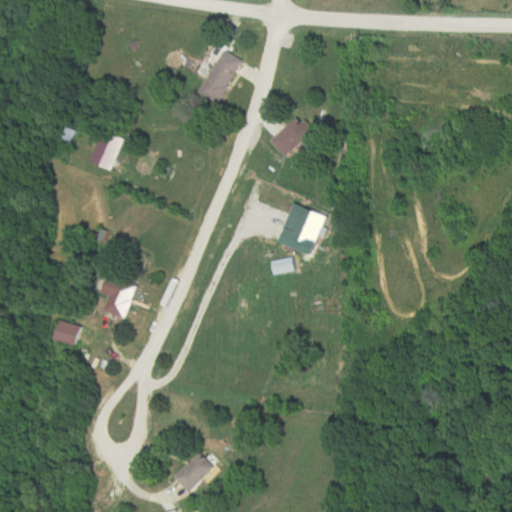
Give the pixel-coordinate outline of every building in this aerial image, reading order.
[(243,62),(225,51),(197,93),(215,105),(243,62)] [(305,147),(314,139),(295,119),(270,141),(285,158),(301,143),(305,147)] [(121,139),(100,132),(89,164),(110,171),(121,139)] [(294,272),(292,257),(270,261),(273,276),(294,272)] [(136,285),(114,278),(102,311),(124,319),(136,285)] [(74,346),(80,327),(60,320),(54,339),(74,346)] [(173,478),(188,492),(212,468),(198,453),(173,478)]
